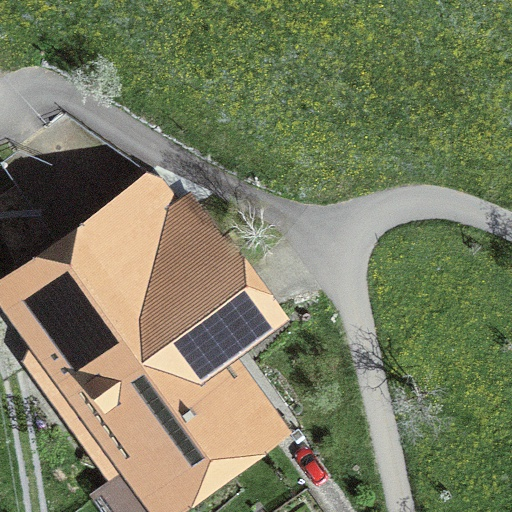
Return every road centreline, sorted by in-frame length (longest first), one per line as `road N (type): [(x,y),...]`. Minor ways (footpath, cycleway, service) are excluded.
road 1 (track): [(404,511),(353,286),(362,222),(405,190),(438,192),(511,221)]
road 2 (track): [(0,337),(41,511)]
